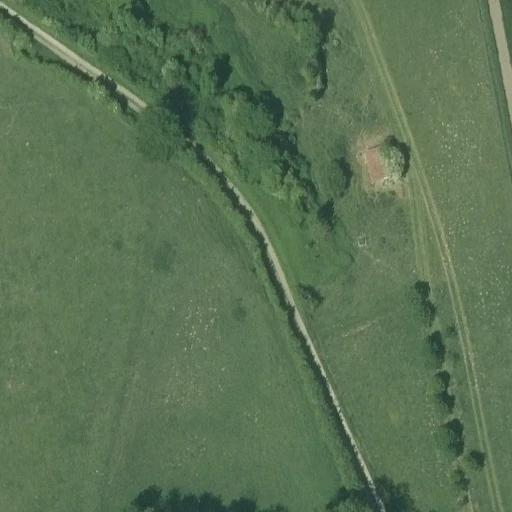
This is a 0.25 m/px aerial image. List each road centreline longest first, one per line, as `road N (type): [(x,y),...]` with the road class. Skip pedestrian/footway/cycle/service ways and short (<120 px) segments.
road 1 (track): [(377,511),(278,276),(226,188),(177,137),(0,8)]
road 2 (track): [(467,511),(414,187),(353,0)]
road 3 (track): [(305,342),(426,281)]
